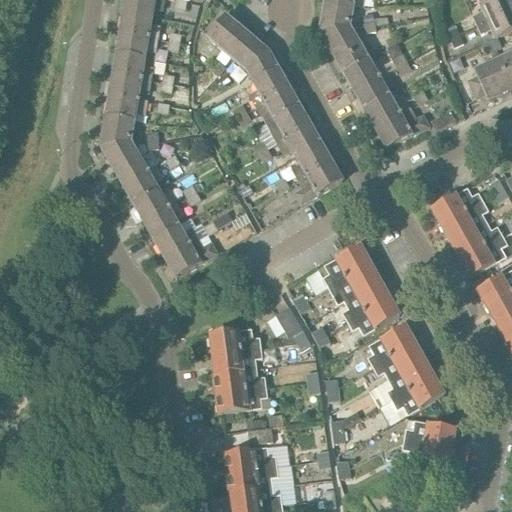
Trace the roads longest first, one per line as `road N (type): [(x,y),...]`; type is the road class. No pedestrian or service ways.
road 1 (residential): [(187,511),(166,363),(170,337),(67,163),(94,0)]
road 2 (residential): [(482,511),(505,432),(502,400),(387,193)]
road 3 (residential): [(387,193),(355,174),(298,61),(300,0)]
road 4 (residential): [(258,266),(387,193)]
road 5 (residential): [(387,193),(455,157),(462,139),(488,128),(511,131)]
